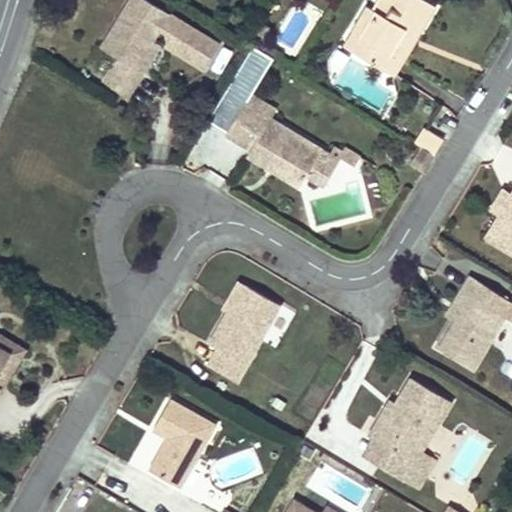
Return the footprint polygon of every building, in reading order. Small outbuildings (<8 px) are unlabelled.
[(154,41),(161,29),(167,32),(169,40),(166,45),(205,69),(220,44),(148,0),(130,0),(102,47),(119,57),(104,81),(127,96),(143,71),(138,67),(154,41)] [(418,36),(436,5),(426,0),(378,0),(373,8),(367,5),(352,30),(361,35),(352,50),(387,71),(403,44),(398,41),(405,29),(418,36)] [(52,34),(57,16),(45,13),(39,31),(52,34)] [(395,75),(418,36),(405,29),(398,41),(403,44),(387,71),(395,75)] [(352,50),(361,35),(352,30),(343,45),(352,50)] [(48,47),(52,34),(39,31),(36,44),(48,47)] [(143,71),(159,44),(154,41),(138,67),(143,71)] [(331,154),(271,118),(275,110),(250,94),(226,133),(251,148),(248,154),(268,167),(270,163),(275,166),(273,170),(300,185),(307,174),(324,184),(339,159),(338,158),(333,155),(331,154)] [(435,153),(444,138),(427,128),(417,143),(421,146),(422,146),(435,153)] [(424,171),(435,153),(422,146),(410,163),(424,171)] [(342,153),(343,151),(335,147),(331,154),(333,155),(338,158),(342,153)] [(360,156),(345,147),(343,151),(342,153),(345,159),(355,165),(360,156)] [(511,196),(511,194),(511,192),(504,188),(491,210),(499,215),(511,196)] [(511,194),(511,196),(499,215),(486,237),(511,253),(511,194)] [(504,316),(505,315),(490,306),(499,293),(471,275),(462,291),(467,294),(452,319),(436,346),(473,368),(504,316)] [(228,311),(244,284),(239,281),(223,309),(228,311)] [(237,380),(280,304),(244,284),(228,311),(210,343),(218,347),(209,364),(237,380)] [(452,319),(467,294),(462,291),(447,316),(452,319)] [(511,321),(511,319),(511,301),(499,293),(490,306),(505,315),(504,316),(511,321)] [(25,349),(0,334),(0,346),(11,353),(0,371),(0,385),(2,387),(25,349)] [(0,390),(2,387),(0,385),(0,371),(11,353),(0,346),(0,390)] [(416,486),(427,469),(414,461),(421,449),(451,400),(411,376),(396,402),(392,409),(387,405),(369,435),(374,438),(390,447),(379,464),(416,486)] [(180,486),(215,424),(170,399),(153,428),(169,437),(171,438),(168,443),(166,441),(150,469),(180,486)] [(392,409),(396,402),(391,399),(387,405),(392,409)] [(390,447),(374,438),(363,455),(379,464),(390,447)] [(427,469),(435,457),(421,449),(414,461),(427,469)] [(419,489),(430,471),(427,469),(416,486),(419,489)] [(286,511),(315,511),(295,499),(286,511)]
